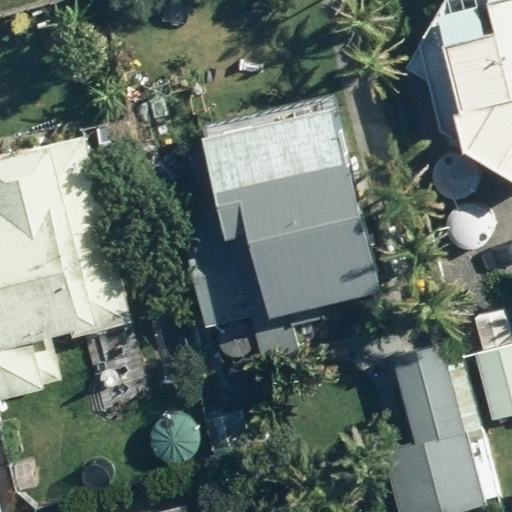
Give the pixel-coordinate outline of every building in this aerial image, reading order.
[(455,121),(511,152),(511,0),(455,0),(422,61),(442,72),(455,121)] [(359,91),(225,122),(228,132),(201,139),(213,191),(193,195),(221,317),(265,306),(276,354),(313,344),(303,301),(406,277),(369,118),(365,119),(359,91)] [(0,191),(0,389),(73,370),(61,323),(108,310),(110,319),(147,310),(100,127),(76,134),(76,131),(4,148),(15,187),(0,191)] [(511,237),(499,237),(498,261),(511,261),(511,237)] [(394,444),(410,511),(447,511),(497,499),(496,495),(508,492),(470,334),(402,351),(423,437),(394,444)] [(511,409),(511,341),(488,347),(503,412),(511,409)] [(0,511),(13,511),(0,458),(0,511)] [(83,511),(202,511),(195,482),(83,511)]
